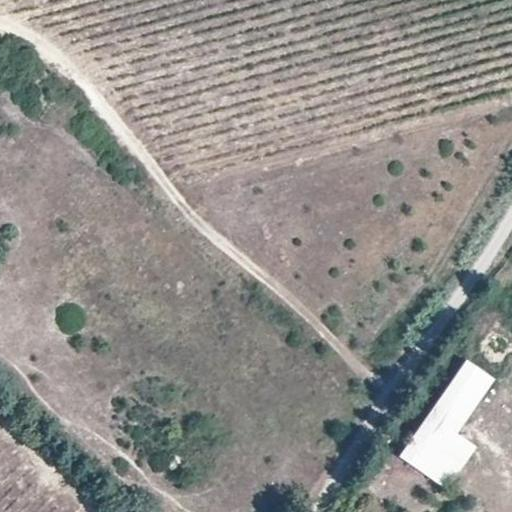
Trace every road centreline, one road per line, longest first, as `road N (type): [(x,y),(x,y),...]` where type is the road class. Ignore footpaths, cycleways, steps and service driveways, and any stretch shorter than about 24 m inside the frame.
road 1 (track): [(0,22),(44,47),(199,222),(386,393)]
road 2 (track): [(324,511),(384,394),(511,211)]
